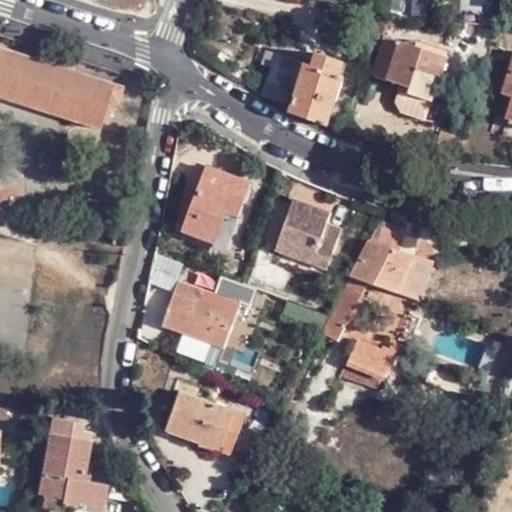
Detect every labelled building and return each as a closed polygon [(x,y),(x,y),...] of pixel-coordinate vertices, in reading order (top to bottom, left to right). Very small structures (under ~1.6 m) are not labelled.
[(407,92),(407,96),(434,104),(450,57),(384,35),(369,79),(407,92)] [(115,84),(0,49),(0,97),(101,129),(110,103),(115,84)] [(297,95),(307,64),(278,55),(267,85),(297,95)] [(306,121),(328,128),(344,77),(341,76),(346,63),(319,55),(315,67),(307,64),(297,95),(293,106),(291,113),(308,120),(306,121)] [(511,69),(503,95),(511,98),(511,105),(507,121),(510,123),(510,125),(511,125),(511,69)] [(267,85),(263,95),(293,106),(297,95),(267,85)] [(434,104),(407,96),(404,105),(430,114),(434,104)] [(438,146),(464,154),(470,136),(444,127),(438,146)] [(227,181),(210,173),(184,228),(215,244),(229,216),(241,222),(257,189),(230,177),(227,181)] [(334,211),(301,200),(281,251),(330,269),(346,230),(330,225),(334,211)] [(386,225),(380,223),(369,243),(372,244),(402,254),(411,234),(406,232),(386,225)] [(321,331),(340,341),(375,283),(354,276),(372,244),(369,243),(329,316),(321,331)] [(416,259),(402,254),(372,244),(354,276),(375,283),(399,291),(416,259)] [(438,265),(416,259),(399,291),(425,300),(438,265)] [(260,292),(239,283),(228,279),(222,297),(253,308),(260,292)] [(204,293),(180,285),(164,327),(225,349),(237,314),(202,300),(204,293)] [(455,359),(492,363),(494,346),(457,342),(455,359)] [(242,412),(176,392),(163,429),(229,452),(242,412)] [(48,437),(75,442),(78,425),(51,420),(48,437)] [(87,444),(75,442),(48,437),(35,497),(45,499),(42,510),(51,511),(59,511),(60,507),(85,511),(97,511),(103,486),(80,482),(87,444)]
